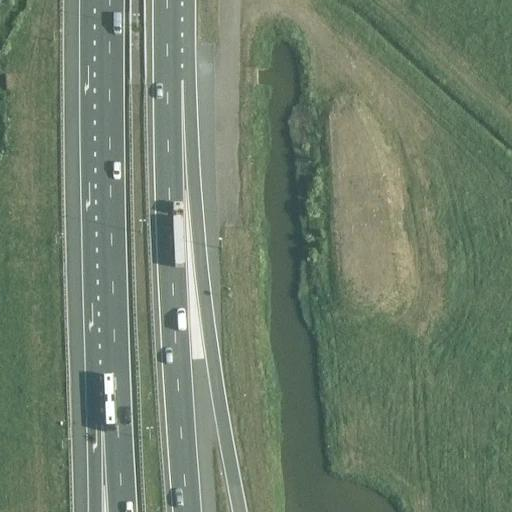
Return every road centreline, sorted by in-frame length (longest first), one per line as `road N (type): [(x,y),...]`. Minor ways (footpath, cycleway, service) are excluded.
road 1 (motorway): [(238,511),(208,309),(190,79),(171,0)]
road 2 (motorway): [(185,511),(168,204),(168,0)]
road 3 (motorway): [(108,0),(115,424)]
